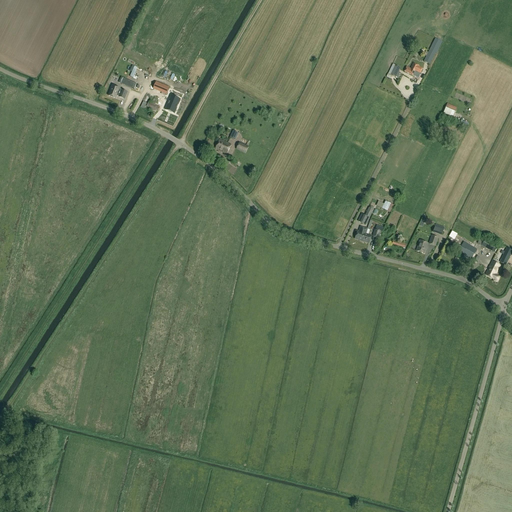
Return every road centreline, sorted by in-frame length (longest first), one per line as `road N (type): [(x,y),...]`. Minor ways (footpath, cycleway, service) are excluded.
road 1 (unclassified): [(503,309),(463,280),(281,230),(167,135),(0,68)]
road 2 (track): [(180,143),(0,421)]
road 3 (unclassified): [(448,511),(503,309)]
road 4 (unknown): [(337,246),(419,76)]
road 5 (track): [(180,143),(260,0)]
